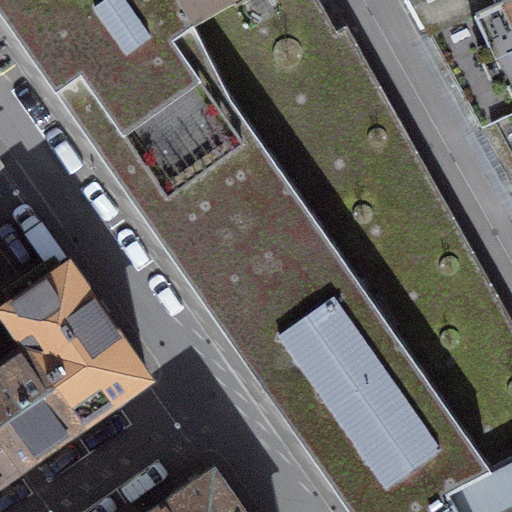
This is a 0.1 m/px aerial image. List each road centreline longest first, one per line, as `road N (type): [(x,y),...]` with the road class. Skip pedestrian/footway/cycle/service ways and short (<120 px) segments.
road 1 (residential): [(217,412),(0,94)]
road 2 (residential): [(511,255),(367,0)]
road 3 (residential): [(74,511),(217,412)]
road 4 (residential): [(287,511),(217,412)]
